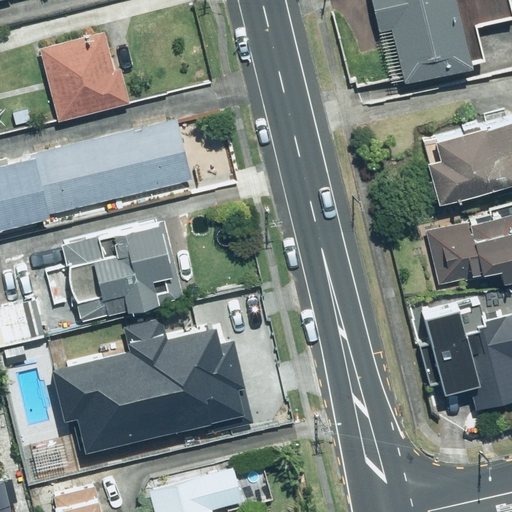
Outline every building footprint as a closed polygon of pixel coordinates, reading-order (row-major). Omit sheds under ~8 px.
[(384,24),(396,81),(467,66),(452,0),(363,0),(369,27),(384,24)] [(109,69),(99,29),(34,45),(53,121),(126,103),(117,67),(109,69)] [(511,113),(424,139),(430,160),(419,163),(430,202),(511,178),(511,113)] [(173,119),(0,161),(0,228),(189,182),(173,119)] [(435,285),(490,272),(493,283),(511,278),(511,200),(485,207),(486,212),(421,227),(435,285)] [(73,301),(81,324),(177,291),(153,219),(92,239),(96,253),(45,270),(57,307),(73,301)] [(511,315),(485,323),(479,299),(415,316),(434,387),(467,378),(457,341),(475,337),(494,404),(511,399),(511,315)] [(0,343),(44,333),(37,302),(0,305),(0,343)] [(57,359),(75,439),(257,398),(242,331),(219,336),(213,310),(136,327),(139,341),(57,359)] [(231,462),(142,487),(148,511),(207,511),(242,503),(231,462)] [(95,511),(86,467),(41,478),(48,511),(95,511)] [(0,478),(0,511),(9,511),(2,478),(0,478)]
